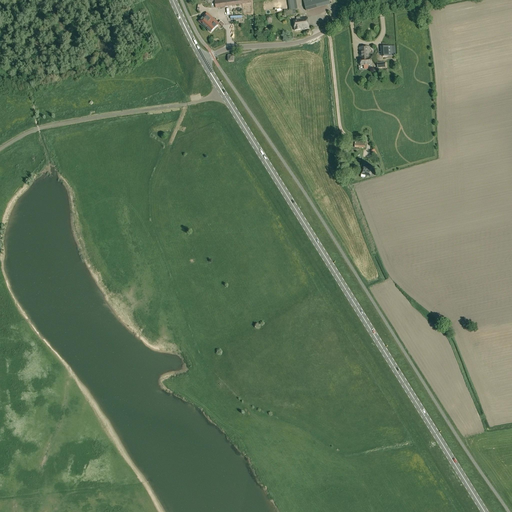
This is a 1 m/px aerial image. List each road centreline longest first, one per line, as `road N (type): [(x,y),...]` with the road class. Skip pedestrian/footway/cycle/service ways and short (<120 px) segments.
road 1 (track): [(464,511),(229,133),(191,103)]
road 2 (primary): [(484,511),(223,93)]
road 3 (unclassified): [(203,61),(223,50),(300,41),(363,13),(426,0)]
road 4 (unclassified): [(0,148),(43,127),(223,93)]
